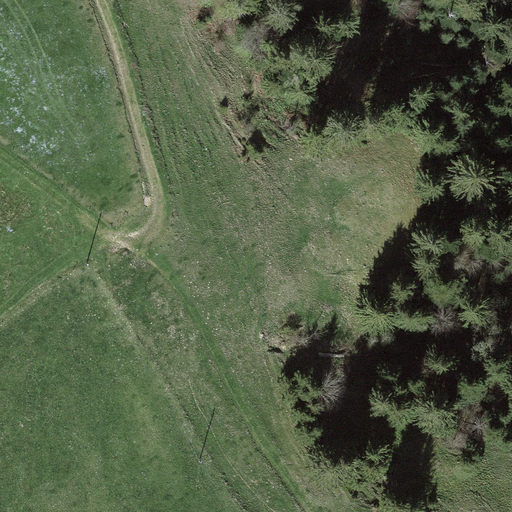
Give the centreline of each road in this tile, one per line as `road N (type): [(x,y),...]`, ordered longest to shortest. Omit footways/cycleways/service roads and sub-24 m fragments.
road 1 (track): [(125,239),(165,278),(313,511)]
road 2 (track): [(125,239),(153,224),(158,204),(100,0)]
road 3 (track): [(0,155),(125,239)]
